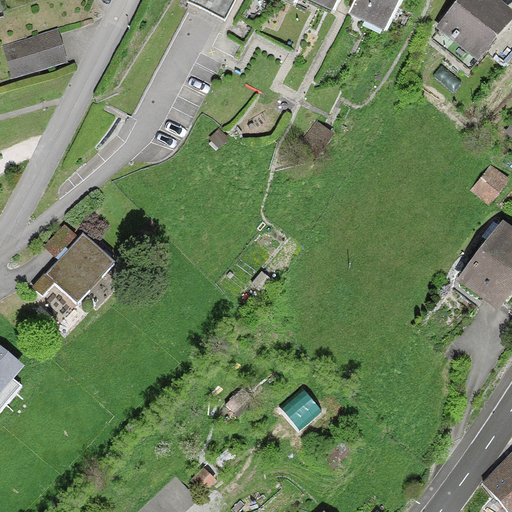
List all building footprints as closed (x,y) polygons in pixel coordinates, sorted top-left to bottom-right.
[(310,0),(333,11),(338,0),(310,0)] [(356,0),(350,13),(385,30),(400,0),(356,0)] [(484,0),(464,0),(430,41),(464,68),(506,18),(484,0)] [(39,70),(30,40),(1,48),(10,78),(39,70)] [(303,139),(318,151),(330,135),(315,123),(303,139)] [(488,169),(471,191),(487,203),(504,181),(488,169)] [(61,227),(44,245),(56,256),(73,238),(61,227)] [(478,295),(482,291),(499,304),(511,286),(511,237),(502,230),(461,283),(478,295)] [(75,306),(112,265),(80,236),(31,289),(41,298),(52,285),(75,306)] [(0,391),(22,365),(0,346),(0,391)] [(381,408),(372,417),(378,423),(387,414),(381,408)] [(335,434),(316,452),(330,468),(349,450),(335,434)] [(497,466),(480,483),(504,511),(511,511),(511,457),(500,469),(497,466)] [(204,471),(195,480),(204,489),(213,480),(204,471)] [(185,511),(198,500),(178,477),(139,511),(185,511)]
